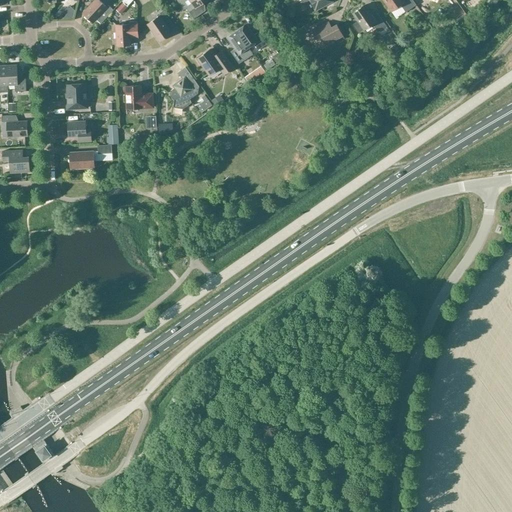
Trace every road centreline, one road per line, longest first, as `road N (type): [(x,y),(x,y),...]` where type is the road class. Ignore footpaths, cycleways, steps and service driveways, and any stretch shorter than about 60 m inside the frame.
road 1 (unclassified): [(0,436),(511,77)]
road 2 (primary): [(0,457),(413,170),(511,112)]
road 3 (unclassified): [(0,500),(138,400),(193,345),(356,230),(434,193),(490,183)]
road 4 (unclassified): [(395,511),(400,427),(417,356),(428,321),(480,239),(490,183)]
road 5 (residential): [(0,189),(49,185),(46,65)]
road 6 (residential): [(230,0),(225,13),(160,58),(87,62)]
